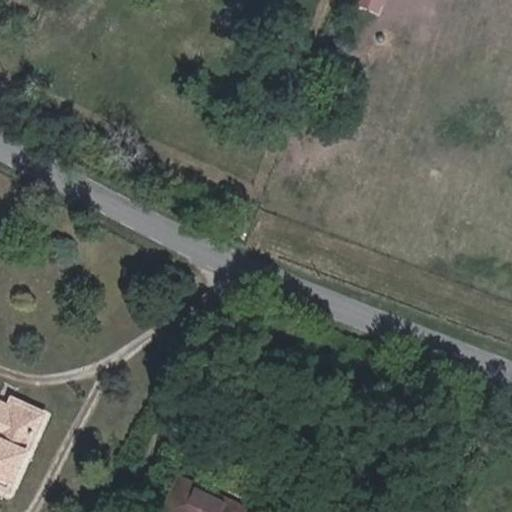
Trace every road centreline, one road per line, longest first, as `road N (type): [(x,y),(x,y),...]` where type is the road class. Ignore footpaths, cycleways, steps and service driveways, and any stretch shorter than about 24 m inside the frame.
road 1 (tertiary): [(0,138),(310,302),(511,377)]
road 2 (unknown): [(227,258),(195,317),(135,354)]
